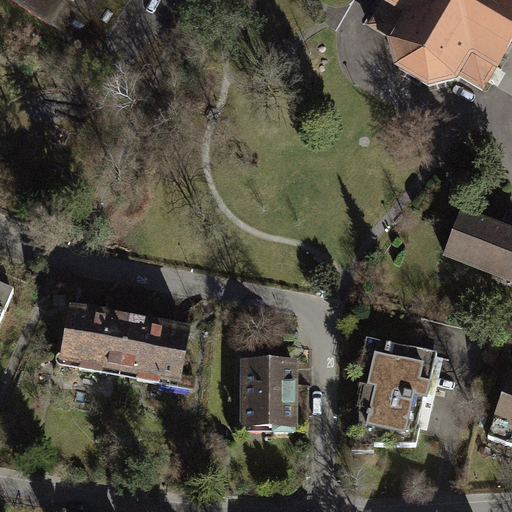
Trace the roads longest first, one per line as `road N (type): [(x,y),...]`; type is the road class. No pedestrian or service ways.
road 1 (residential): [(326,511),(329,309),(73,262),(0,228)]
road 2 (residential): [(0,487),(152,511)]
